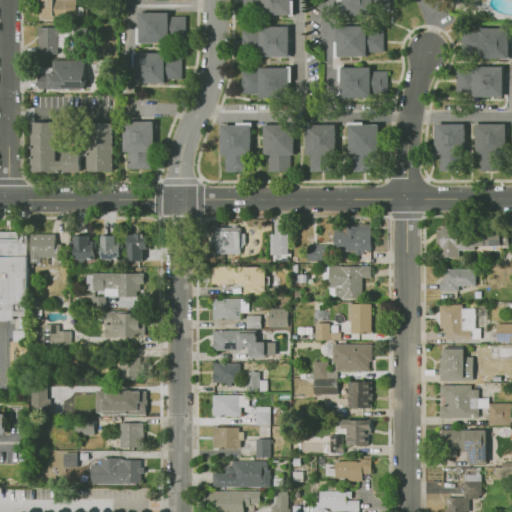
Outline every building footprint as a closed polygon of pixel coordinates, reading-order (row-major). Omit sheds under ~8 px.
[(35,0),(54,0),(54,20),(35,20),(35,0)] [(290,0),(291,14),(260,15),(260,11),(237,11),(237,0),(290,0)] [(344,0),(344,14),(372,14),(372,9),(390,9),(390,0),(344,0)] [(186,37),(168,37),(168,43),(138,43),(138,13),(169,13),(169,18),(186,18),(186,37)] [(58,25),(59,55),(38,55),(37,25),(58,25)] [(291,25),(291,56),(260,56),(260,53),(238,53),(237,33),(261,32),(261,25),(291,25)] [(364,26),(336,26),(336,55),(364,55),(364,50),(382,50),(382,31),(364,31),(364,26)] [(508,27),(508,58),(477,59),(477,55),(455,55),(455,35),(479,35),(479,27),(508,27)] [(135,52),(135,83),(160,83),(160,74),(180,74),(180,58),(165,58),(165,52),(135,52)] [(45,89),(85,90),(85,61),(45,60),(45,89)] [(291,66),(291,97),(260,97),(260,94),(238,94),(237,73),(261,73),(261,66),(291,66)] [(506,66),(506,98),(475,98),(475,94),(453,94),(452,74),(476,74),(476,67),(506,66)] [(366,67),(339,67),(339,95),(367,95),(367,91),(385,91),(385,72),(366,72),(366,67)] [(32,122),(32,171),(81,171),(81,151),(58,151),(58,122),(32,122)] [(114,122),(115,170),(88,170),(87,123),(114,122)] [(433,122),(466,123),(465,153),(458,153),(458,171),(439,171),(440,155),(433,155),(433,122)] [(475,122),(507,123),(507,153),(500,153),(500,171),(481,171),(481,155),(475,155),(475,122)] [(262,123),(295,123),(295,153),(288,153),(288,172),(269,172),(269,156),(262,156),(262,123)] [(304,123),(337,124),(337,154),(330,154),(330,172),(311,172),(311,156),(304,156),(304,123)] [(346,123),(378,124),(378,154),(371,154),(371,172),(352,172),(352,156),(345,156),(346,123)] [(219,124),(252,124),(252,154),(245,154),(245,173),(226,173),(226,157),(219,157),(219,124)] [(122,125),(122,153),(128,153),(128,168),(154,168),(153,125),(122,125)] [(290,220),(291,255),(270,255),(269,234),(275,234),(274,220),(290,220)] [(373,225),(373,251),(335,251),(335,232),(352,232),(352,225),(373,225)] [(463,228),(440,227),(439,256),(457,257),(458,242),(463,242),(463,228)] [(242,228),(242,255),(217,255),(217,228),(242,228)] [(474,245),(507,246),(508,231),(475,230),(474,245)] [(0,322),(0,235),(28,235),(29,316),(13,316),(13,322),(0,322)] [(56,235),(56,262),(31,262),(32,235),(56,235)] [(150,235),(151,248),(144,248),(144,261),(129,261),(129,235),(150,235)] [(75,236),(74,260),(95,261),(95,245),(89,245),(89,236),(75,236)] [(103,237),(103,261),(123,261),(123,246),(117,246),(118,237),(103,237)] [(306,261),(327,260),(326,245),(306,246),(306,261)] [(213,267),(265,267),(265,293),(244,293),(244,287),(213,287),(213,267)] [(373,268),(329,267),(329,286),(334,286),(334,296),(361,297),(361,277),(373,278),(373,268)] [(475,269),(442,269),(442,290),(459,290),(459,286),(475,286),(475,269)] [(89,292),(136,292),(136,273),(89,273),(89,292)] [(91,308),(105,308),(105,296),(91,296),(91,308)] [(214,320),(247,320),(248,300),(214,300),(214,320)] [(441,304),(440,326),(443,326),(443,332),(446,332),(446,339),(473,340),(473,329),(458,329),(459,305),(441,304)] [(350,305),(350,333),(373,333),(373,305),(350,305)] [(268,326),(287,327),(288,310),(269,309),(268,326)] [(112,335),(145,336),(146,314),(112,313),(112,335)] [(260,327),(260,315),(246,316),(246,327),(260,327)] [(511,322),(511,341),(498,341),(497,322),(511,322)] [(316,323),(315,339),(340,339),(340,332),(329,332),(329,323),(316,323)] [(51,346),(75,347),(76,326),(51,325),(51,346)] [(13,331),(22,331),(22,341),(13,341),(13,331)] [(214,351),(247,351),(248,331),(214,331),(214,351)] [(334,345),(370,345),(370,361),(368,360),(368,370),(337,370),(337,361),(334,361),(334,345)] [(439,381),(439,362),(443,362),(444,348),(464,348),(463,360),(469,360),(468,382),(439,381)] [(118,377),(143,377),(144,356),(118,356),(118,377)] [(315,360),(315,377),(336,378),(336,371),(328,371),(328,360),(315,360)] [(212,382),(240,383),(241,364),(212,363),(212,382)] [(248,372),(247,393),(260,394),(260,372),(248,372)] [(349,382),(349,407),(371,407),(371,382),(349,382)] [(99,398),(121,398),(121,383),(99,383),(99,398)] [(48,411),(48,386),(31,385),(30,411),(48,411)] [(315,386),(337,385),(337,396),(315,397),(315,386)] [(440,385),(471,385),(471,389),(479,389),(479,416),(439,416),(439,406),(445,406),(445,397),(440,397),(440,385)] [(50,405),(68,406),(68,387),(50,387),(50,405)] [(146,412),(145,390),(95,391),(96,413),(146,412)] [(238,395),(213,395),(213,415),(238,416),(238,395)] [(511,403),(511,426),(490,425),(490,403),(511,403)] [(255,404),(256,425),(270,424),(270,404),(255,404)] [(73,434),(92,434),(92,417),(73,417),(73,434)] [(343,419),(368,418),(369,445),(349,445),(348,430),(343,431),(343,419)] [(122,421),(121,448),(145,449),(146,422),(122,421)] [(213,447),(241,448),(241,428),(213,428),(213,447)] [(452,431),(486,430),(487,464),(466,464),(466,449),(453,449),(452,431)] [(270,438),(270,457),(256,457),(256,438),(270,438)] [(0,464),(13,464),(13,445),(0,445),(0,464)] [(55,469),(76,469),(75,453),(55,454),(55,469)] [(88,483),(138,484),(138,458),(98,458),(98,467),(89,467),(88,483)] [(261,460),(262,485),(215,486),(215,475),(232,474),(232,461),(261,460)] [(335,463),(361,462),(361,482),(348,482),(347,477),(335,477),(335,463)] [(497,477),(510,477),(511,464),(497,463),(497,477)] [(483,472),(484,499),(470,499),(470,510),(466,511),(446,511),(446,498),(462,498),(462,472),(483,472)] [(350,492),(321,491),(321,502),(312,502),(312,511),(323,511),(323,509),(332,509),(332,511),(358,511),(358,501),(350,501),(350,492)] [(255,492),(216,492),(216,511),(244,511),(244,507),(255,507),(255,492)] [(287,511),(288,492),(276,492),(275,505),(271,505),(270,511),(287,511)]
